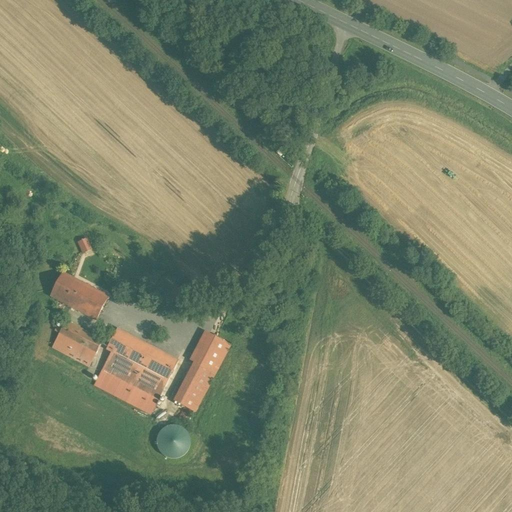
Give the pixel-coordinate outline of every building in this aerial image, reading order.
[(89,238),(79,242),(84,254),(94,250),(89,238)] [(66,274),(52,300),(98,324),(112,298),(66,274)] [(69,323),(54,350),(88,369),(103,342),(69,323)] [(114,355),(104,373),(159,402),(179,364),(118,332),(108,352),(114,355)] [(177,406),(197,416),(232,347),(207,334),(192,363),(197,366),(177,406)]
